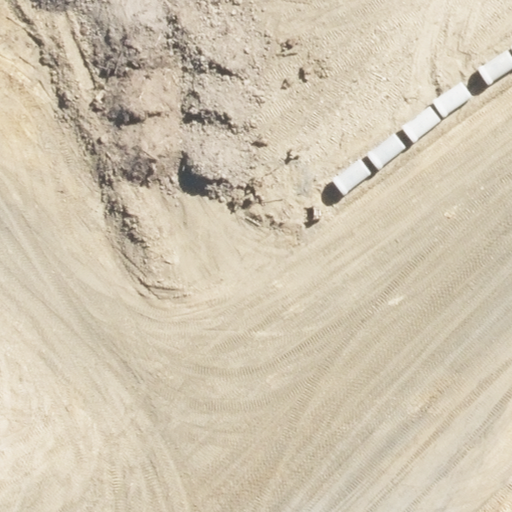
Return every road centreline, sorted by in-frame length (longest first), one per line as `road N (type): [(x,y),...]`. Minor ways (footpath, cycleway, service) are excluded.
road 1 (trunk): [(92,511),(400,238),(511,153)]
road 2 (trunk): [(511,276),(259,511)]
